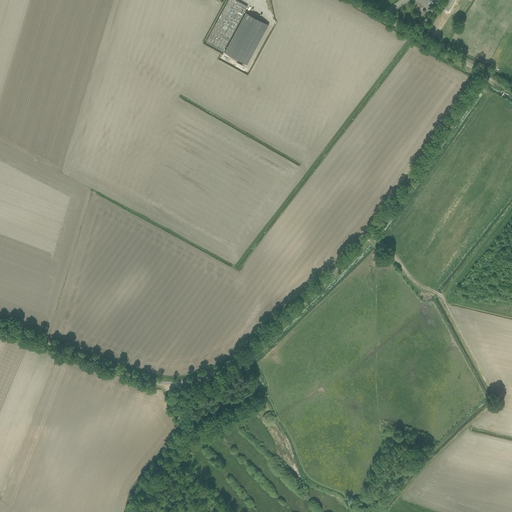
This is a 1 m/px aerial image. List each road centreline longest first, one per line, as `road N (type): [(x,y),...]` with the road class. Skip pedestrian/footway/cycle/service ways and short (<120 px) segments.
road 1 (unclassified): [(167,383),(209,374),(273,329),(369,234),(479,83),(479,70),(351,0)]
road 2 (track): [(369,234),(411,280),(439,295),(495,397),(470,425)]
road 3 (unclassified): [(167,383),(0,324)]
